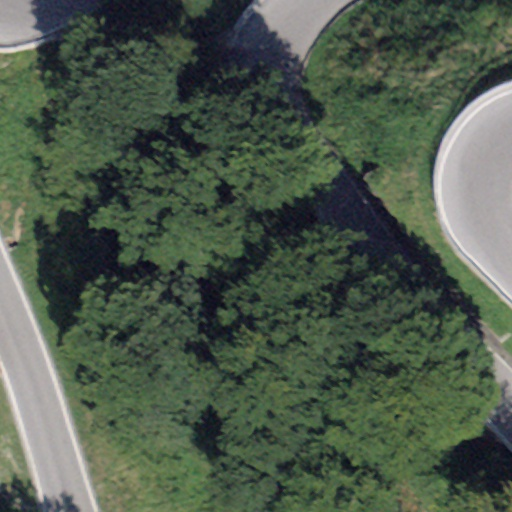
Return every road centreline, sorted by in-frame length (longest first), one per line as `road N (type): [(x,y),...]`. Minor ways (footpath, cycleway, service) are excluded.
road 1 (tertiary): [(308,0),(269,57),(278,118),(421,311),(511,408)]
road 2 (tertiary): [(72,511),(0,304)]
road 3 (tertiary): [(511,259),(479,197),(489,150),(511,134)]
